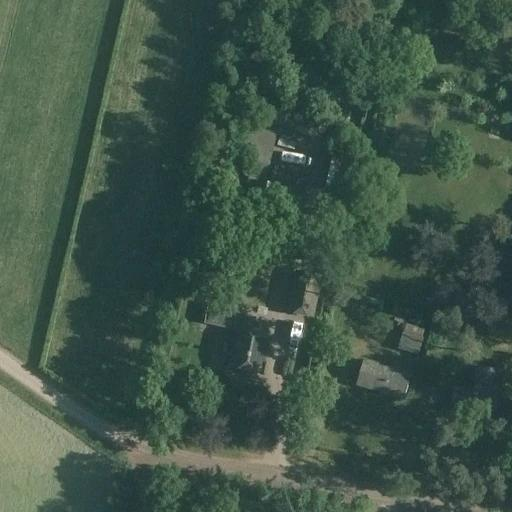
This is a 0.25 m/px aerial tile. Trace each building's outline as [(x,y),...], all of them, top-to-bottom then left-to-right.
[(315,103),(323,64),(294,58),(285,97),(315,103)] [(242,127),(235,159),(270,166),(276,134),(242,127)] [(253,209),(271,213),(302,218),(307,189),(278,183),(277,186),(259,183),(253,209)] [(233,231),(231,237),(246,243),(248,236),(233,231)] [(315,250),(307,259),(320,269),(327,260),(315,250)] [(320,278),(298,273),(289,315),(312,320),(320,278)] [(242,318),(231,369),(262,376),(270,338),(253,334),(256,321),(242,318)] [(402,333),(396,351),(419,357),(426,331),(409,326),(406,334),(402,333)] [(365,364),(358,387),(403,401),(410,377),(365,364)] [(476,371),(475,411),(496,412),(498,372),(476,371)]
